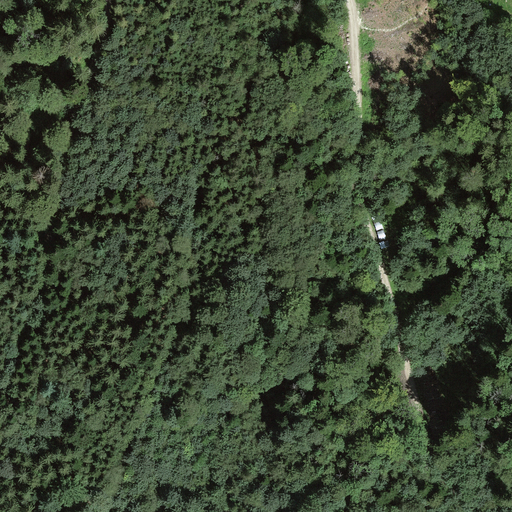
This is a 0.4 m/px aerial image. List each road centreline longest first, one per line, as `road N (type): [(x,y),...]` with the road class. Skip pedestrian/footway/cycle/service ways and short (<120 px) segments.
road 1 (track): [(464,511),(412,385),(358,180),(347,0)]
road 2 (track): [(0,375),(41,296),(62,159),(104,33),(107,0)]
